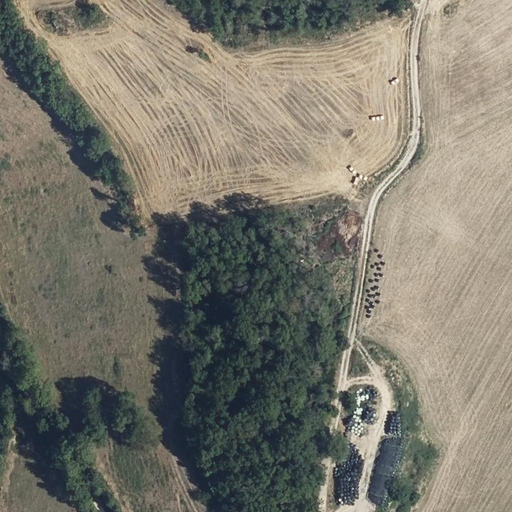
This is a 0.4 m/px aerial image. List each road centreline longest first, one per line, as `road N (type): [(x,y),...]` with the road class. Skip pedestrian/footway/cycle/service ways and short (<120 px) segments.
road 1 (track): [(427,0),(421,140),(376,193),(317,511)]
road 2 (track): [(100,511),(0,338)]
